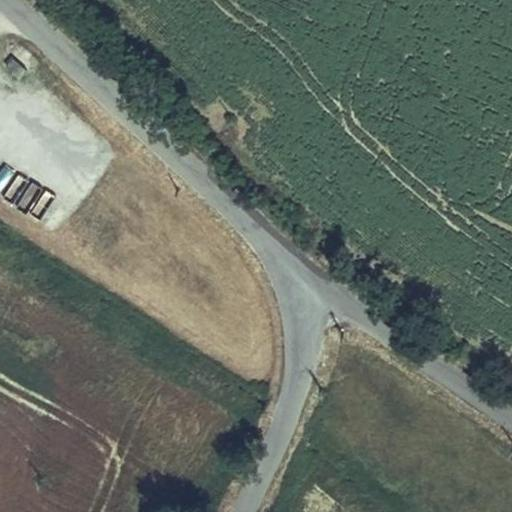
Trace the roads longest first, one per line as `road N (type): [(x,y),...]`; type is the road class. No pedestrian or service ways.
road 1 (tertiary): [(306,294),(259,230),(9,0)]
road 2 (tertiary): [(511,421),(340,301),(306,294)]
road 3 (tertiary): [(243,511),(282,428),(306,294)]
